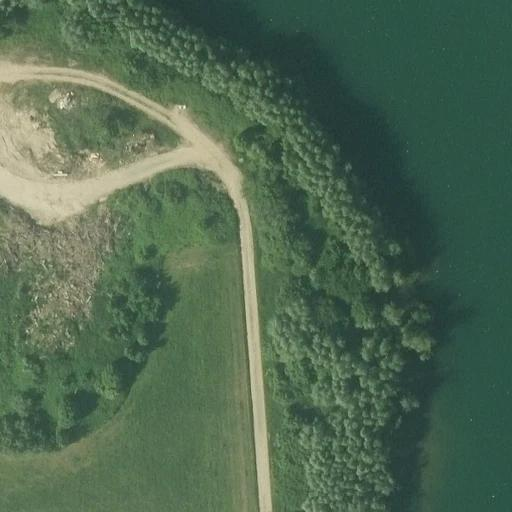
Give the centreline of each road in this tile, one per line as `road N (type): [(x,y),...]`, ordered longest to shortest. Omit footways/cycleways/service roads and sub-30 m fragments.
road 1 (track): [(263,511),(243,224),(231,178),(184,127),(133,96),(85,78),(0,70)]
road 2 (track): [(0,181),(39,197),(69,196),(199,154)]
